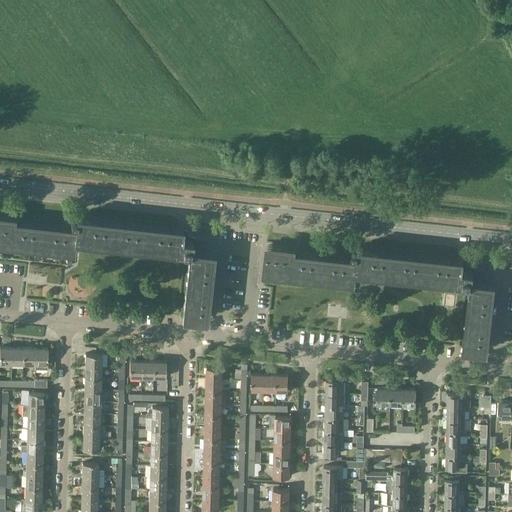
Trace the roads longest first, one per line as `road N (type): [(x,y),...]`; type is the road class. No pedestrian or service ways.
road 1 (secondary): [(511,239),(0,185)]
road 2 (residential): [(214,336),(224,248),(254,251),(246,338)]
road 3 (residential): [(61,511),(67,320)]
road 4 (residential): [(185,511),(193,338)]
road 5 (residential): [(306,511),(310,349)]
road 6 (residential): [(428,511),(432,361)]
road 7 (residential): [(193,338),(67,320)]
road 8 (residential): [(432,361),(310,349)]
